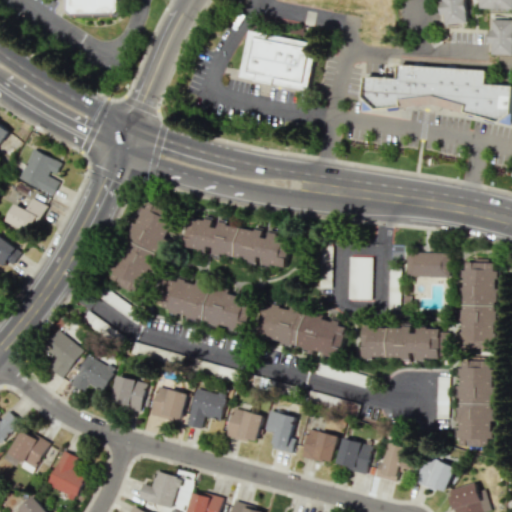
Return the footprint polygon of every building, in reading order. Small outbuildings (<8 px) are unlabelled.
[(122,0),(123,15),(71,14),(70,0),(122,0)] [(465,0),(468,21),(446,24),(445,14),(442,15),(440,1),(444,1),(443,0),(465,0)] [(511,8),(511,0),(480,0),(480,8),(511,8)] [(511,19),(511,53),(491,53),(492,43),(489,43),(489,29),(493,29),(494,19),(511,19)] [(250,33),(316,46),(308,89),(242,77),(250,33)] [(366,75),(365,96),(378,110),(433,104),(502,121),(511,113),(511,84),(487,83),(488,69),(400,63),(399,77),(366,75)] [(0,143),(9,129),(0,122),(0,143)] [(60,161),(33,148),(18,178),(53,195),(59,181),(53,177),(60,161)] [(27,208),(14,203),(6,222),(34,233),(46,204),(31,198),(27,208)] [(113,282),(143,293),(166,231),(171,233),(178,213),(144,200),(113,282)] [(292,237),(265,233),(265,230),(217,222),(217,220),(191,216),(185,247),(211,251),(210,253),(261,262),(261,263),(287,267),(292,237)] [(0,262),(3,265),(7,260),(12,263),(22,251),(0,234),(0,262)] [(449,252),(407,251),(407,275),(449,276),(449,252)] [(372,257),(349,256),(349,298),(372,298),(372,257)] [(495,348),(498,261),(465,259),(461,347),(495,348)] [(254,298),(172,277),(163,310),(246,331),(254,298)] [(260,336),(282,341),(281,344),(315,351),(315,350),(341,356),(348,322),(266,305),(260,336)] [(364,324),(363,357),(415,358),(449,359),(450,328),(415,327),(415,325),(364,324)] [(49,366),(62,377),(85,349),(59,328),(44,348),(56,358),(49,366)] [(72,385),(85,391),(89,383),(105,391),(116,368),(87,354),(72,385)] [(492,446),(493,359),(461,359),(461,384),(459,384),(459,420),(460,420),(460,445),(492,446)] [(314,374),(365,385),(367,374),(317,364),(314,374)] [(142,409),(148,382),(118,375),(112,402),(142,409)] [(189,392),(158,386),(152,414),(183,420),(189,392)] [(222,420),(227,394),(195,388),(188,425),(202,428),(205,416),(222,420)] [(264,414),(234,408),(228,436),(258,442),(264,414)] [(3,414),(0,411),(0,443),(20,421),(7,409),(3,414)] [(296,414),(269,411),(267,430),(275,431),(273,449),(294,452),(296,438),(293,438),(296,414)] [(50,444),(23,429),(10,453),(25,461),(22,466),(34,473),(50,444)] [(333,463),(339,434),(309,429),(303,457),(333,463)] [(337,466),(367,473),(374,444),(343,438),(337,466)] [(400,466),(407,468),(413,448),(391,442),(385,462),(380,461),(376,476),(396,482),(400,466)] [(48,485),(76,498),(87,475),(74,469),(80,457),(64,450),(48,485)] [(446,492),(456,466),(427,456),(417,482),(446,492)] [(172,508),(181,477),(157,470),(152,485),(143,483),(139,498),(172,508)] [(455,511),(483,511),(491,510),(486,489),(479,490),(477,483),(449,489),(455,511)] [(220,511),(224,498),(194,490),(188,511),(220,511)] [(15,511),(49,511),(34,495),(15,511)] [(263,511),(265,509),(235,501),(231,511),(263,511)]
